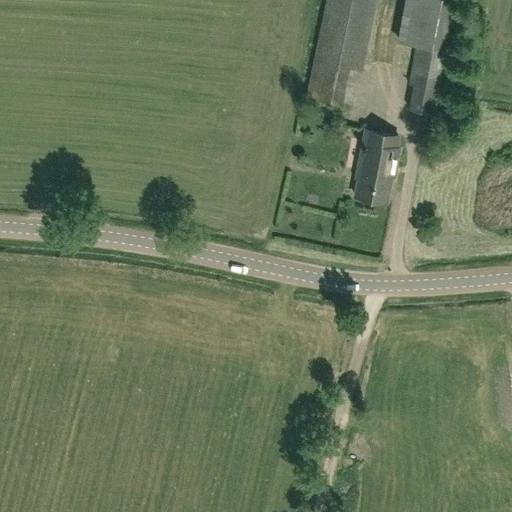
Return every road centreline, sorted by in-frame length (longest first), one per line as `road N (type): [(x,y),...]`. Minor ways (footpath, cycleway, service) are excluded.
road 1 (unclassified): [(0,227),(123,239),(364,285),(511,278)]
road 2 (track): [(378,286),(317,511)]
